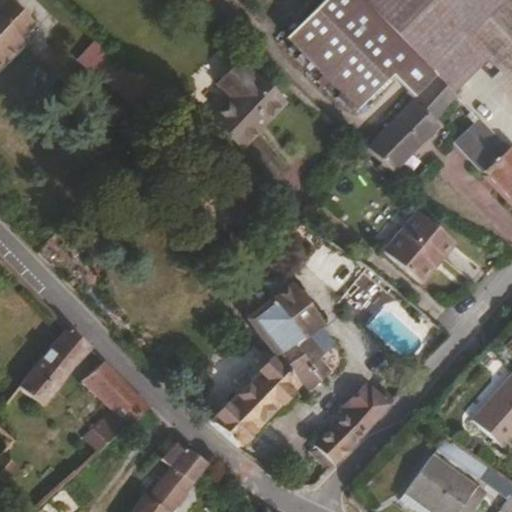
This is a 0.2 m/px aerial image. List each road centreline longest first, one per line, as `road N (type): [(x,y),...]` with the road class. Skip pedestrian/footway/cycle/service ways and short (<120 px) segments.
road 1 (residential): [(300,511),(164,404),(0,238)]
road 2 (residential): [(308,511),(511,297)]
